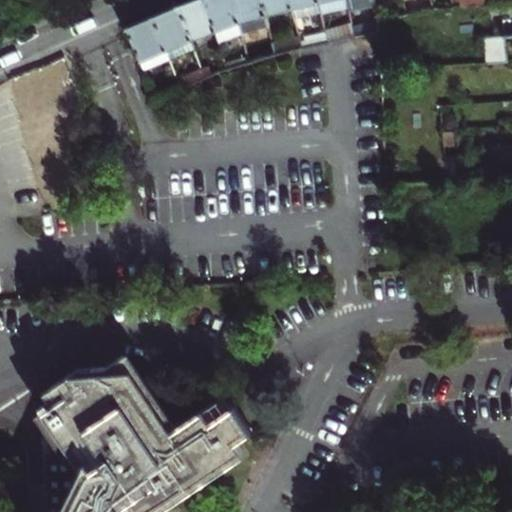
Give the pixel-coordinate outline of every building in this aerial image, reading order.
[(191,41),(215,32),(204,0),(193,0),(191,1),(177,6),(191,41)] [(239,21),(233,0),(204,0),(215,32),(218,41),(241,32),(239,21)] [(233,0),(239,21),(265,15),(260,0),(233,0)] [(260,0),(265,15),(290,9),(288,0),(260,0)] [(288,0),(290,9),(316,3),(315,0),(288,0)] [(343,0),(327,0),(316,3),(319,15),(346,8),(343,0)] [(343,0),(346,8),(372,2),(371,0),(343,0)] [(290,9),(293,21),(319,15),(316,3),(290,9)] [(166,52),(191,41),(177,6),(174,7),(164,11),(151,17),(166,52)] [(239,21),(241,32),(268,25),(265,15),(239,21)] [(166,52),(151,17),(139,22),(126,28),(140,63),(166,52)] [(352,36),(376,30),(376,21),(350,27),(351,28),(352,36)] [(298,42),(300,48),(325,42),(322,29),(302,34),(304,40),(298,42)] [(506,61),(504,36),(484,37),(486,63),(506,61)] [(272,43),(276,55),(300,48),(298,42),(297,37),(272,43)] [(166,52),(169,61),(194,50),(191,41),(166,52)] [(140,63),(144,72),(169,61),(166,52),(140,63)] [(83,126),(64,55),(53,60),(42,65),(57,121),(68,118),(70,124),(76,122),(77,128),(83,126)] [(57,121),(42,65),(24,73),(11,78),(12,80),(34,164),(66,156),(57,121)] [(177,79),(181,89),(205,78),(203,72),(202,69),(177,79)] [(156,511),(243,453),(235,442),(249,432),(231,405),(209,419),(202,408),(171,428),(122,356),(42,409),(62,441),(81,469),(59,511),(156,511)] [(43,511),(59,511),(81,469),(62,441),(55,446),(45,431),(41,433),(46,498),(43,511)]
